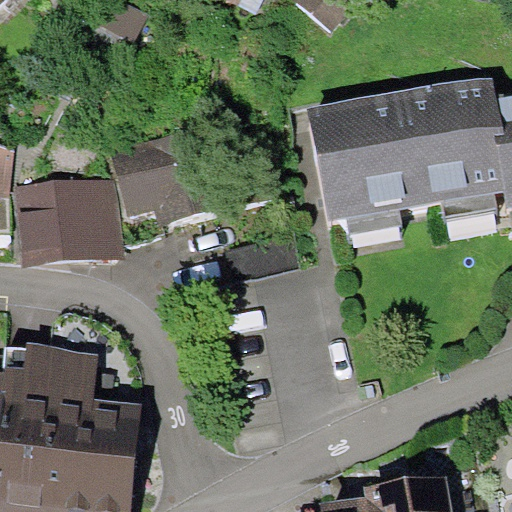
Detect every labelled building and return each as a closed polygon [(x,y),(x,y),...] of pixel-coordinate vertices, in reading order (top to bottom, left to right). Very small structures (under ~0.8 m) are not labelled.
[(149,14),(118,0),(105,0),(94,25),(135,44),(149,14)] [(240,0),(238,3),(256,13),(262,0),(240,0)] [(358,0),(294,0),(332,32),(358,0)] [(505,134),(499,98),(495,76),(308,108),(328,222),(507,191),(497,135),(505,134)] [(511,95),(499,98),(505,134),(497,135),(507,191),(510,209),(511,208),(511,95)] [(206,124),(110,148),(127,216),(156,209),(160,227),(210,214),(277,197),(262,138),(212,151),(206,124)] [(0,195),(9,196),(15,147),(0,142),(0,195)] [(116,178),(16,188),(23,269),(78,264),(123,259),(116,178)] [(0,427),(0,511),(130,511),(144,403),(94,397),(100,353),(26,344),(26,348),(23,368),(7,367),(0,427)] [(6,346),(5,355),(3,367),(7,367),(23,368),(26,348),(6,346)] [(322,511),(450,511),(444,473),(363,487),(365,495),(346,498),(321,502),(322,511)]
